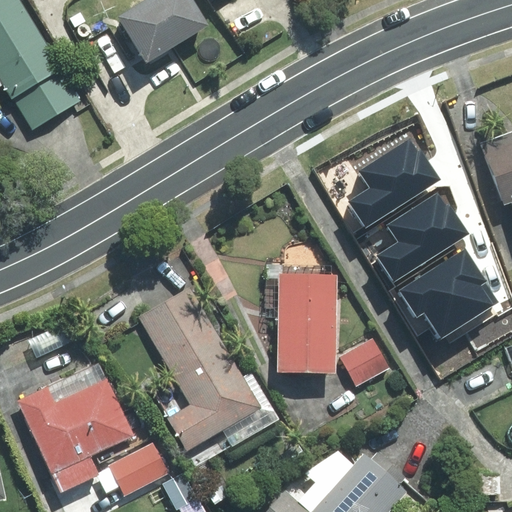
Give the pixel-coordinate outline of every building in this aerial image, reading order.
[(0,0),(0,95),(25,137),(78,104),(14,0),(0,0)] [(201,27),(183,0),(144,0),(106,26),(136,71),(201,27)] [(511,132),(477,145),(500,208),(506,206),(511,221),(511,132)] [(388,261),(469,209),(437,160),(357,212),(388,261)] [(456,265),(447,252),(413,275),(422,287),(456,265)] [(334,277),(276,275),(273,376),(331,378),(334,277)] [(191,468),(276,419),(250,373),(240,379),(187,288),(135,317),(186,405),(163,419),(191,468)] [(355,390),(387,370),(368,340),(336,360),(355,390)] [(12,402),(59,498),(98,479),(88,458),(129,438),(99,377),(51,400),(44,386),(12,402)] [(151,444),(99,471),(110,494),(116,491),(120,499),(167,475),(151,444)] [(389,511),(405,495),(395,486),(401,480),(374,454),(368,461),(360,453),(350,464),(336,451),(302,475),(324,495),(307,511),(303,511),(283,492),(263,511),(389,511)]
